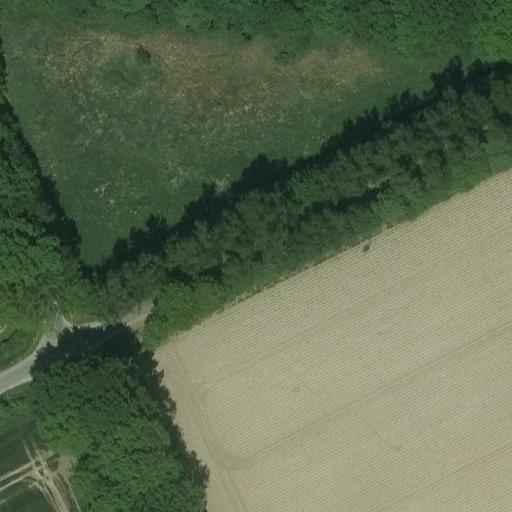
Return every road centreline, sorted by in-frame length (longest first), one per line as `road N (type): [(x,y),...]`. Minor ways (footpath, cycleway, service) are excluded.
road 1 (unclassified): [(511,106),(63,350)]
road 2 (unclassified): [(63,350),(137,511)]
road 3 (track): [(0,205),(63,350)]
